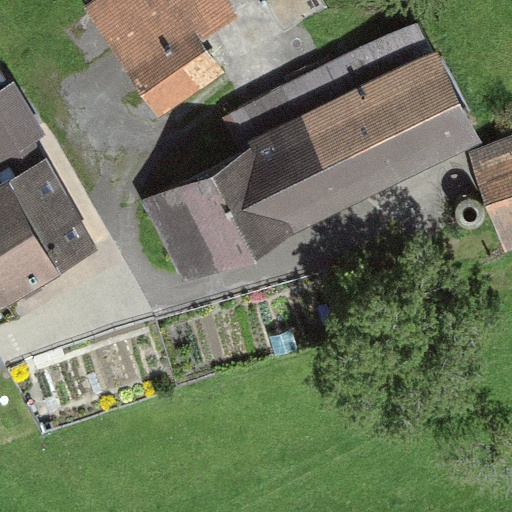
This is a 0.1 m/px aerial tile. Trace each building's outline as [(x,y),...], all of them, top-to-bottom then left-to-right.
[(162,113),(228,66),(206,36),(243,10),(235,0),(98,0),(86,9),(162,113)] [(185,284),(483,138),(422,15),(193,128),(211,164),(142,198),(185,284)] [(0,156),(43,132),(15,82),(0,90),(0,156)] [(511,137),(473,151),(506,247),(511,245),(511,137)] [(0,304),(100,247),(47,155),(0,181),(0,304)]
